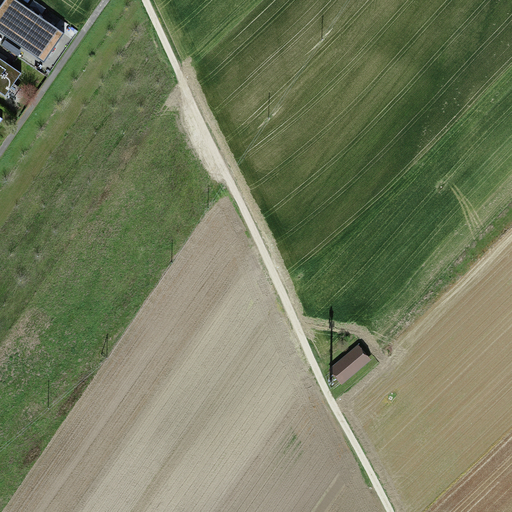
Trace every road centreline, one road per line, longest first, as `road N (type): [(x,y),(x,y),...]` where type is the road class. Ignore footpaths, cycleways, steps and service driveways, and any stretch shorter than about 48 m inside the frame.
road 1 (track): [(144,0),(395,511)]
road 2 (track): [(108,0),(0,152)]
